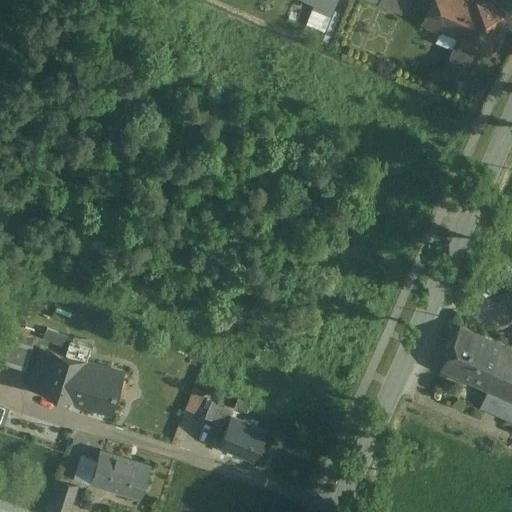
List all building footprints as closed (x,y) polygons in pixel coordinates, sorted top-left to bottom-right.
[(300,0),(329,12),(334,0),(300,0)] [(404,0),(380,0),(379,3),(399,12),(404,0)] [(433,0),(425,20),(427,25),(439,30),(444,28),(459,34),(473,0),(473,1),(470,0),(433,0)] [(506,13),(475,0),(473,0),(459,34),(443,71),(445,72),(449,62),(455,65),(456,65),(467,70),(477,46),(489,51),(501,26),(500,26),(506,13)] [(511,348),(460,325),(440,368),(488,389),(511,399),(511,348)] [(0,361),(25,367),(31,341),(7,335),(0,361)] [(93,353),(72,346),(67,361),(88,367),(93,353)] [(67,361),(41,353),(30,393),(115,417),(126,378),(88,367),(67,361)] [(511,399),(488,389),(483,401),(488,406),(511,417),(511,399)] [(208,395),(197,390),(189,411),(200,415),(208,395)] [(269,433),(234,417),(237,412),(215,402),(209,416),(232,426),(223,446),(257,462),(269,433)] [(151,465),(100,450),(96,460),(81,455),(74,478),(140,498),(151,465)] [(68,511),(77,486),(59,481),(49,511),(68,511)] [(0,511),(29,511),(0,501),(0,511)]
